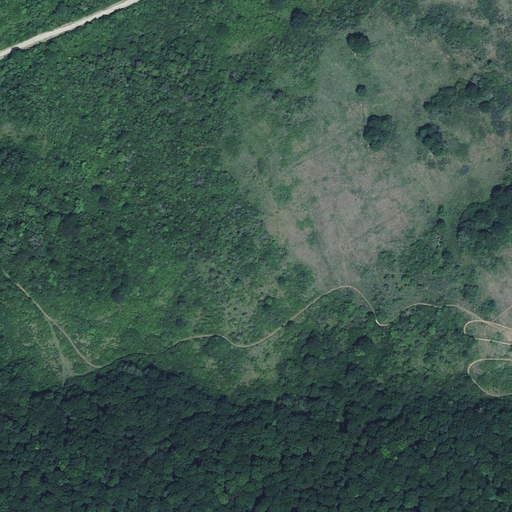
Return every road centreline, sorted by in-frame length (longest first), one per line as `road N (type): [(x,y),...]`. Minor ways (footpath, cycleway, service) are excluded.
road 1 (track): [(511,335),(457,307),(424,304),(379,323),(356,289),(340,286),(250,345),(222,335),(189,338),(97,366),(0,265)]
road 2 (track): [(0,469),(50,465),(65,447),(64,365),(49,317)]
road 3 (track): [(0,53),(130,0)]
